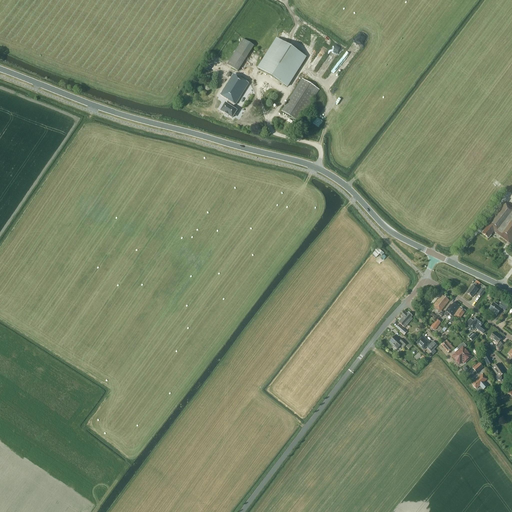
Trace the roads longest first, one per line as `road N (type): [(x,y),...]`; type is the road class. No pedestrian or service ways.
road 1 (secondary): [(435,255),(389,231),(341,182),(311,165),(118,113),(0,69)]
road 2 (tertiary): [(241,511),(406,302)]
